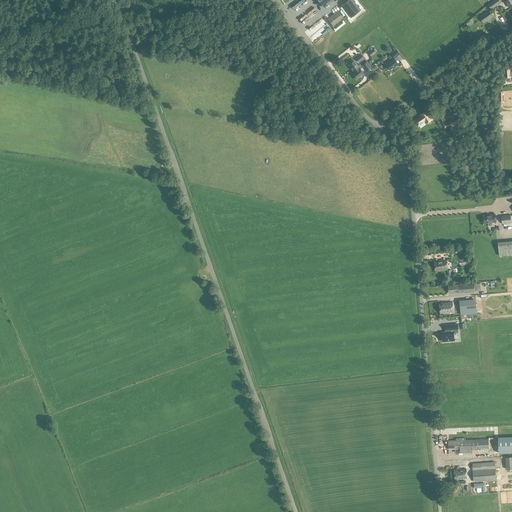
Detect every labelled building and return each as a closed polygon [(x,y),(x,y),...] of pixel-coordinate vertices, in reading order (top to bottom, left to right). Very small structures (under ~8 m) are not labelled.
[(352,0),(348,0),(342,6),(351,17),(360,10),(352,0)] [(511,0),(503,0),(505,2),(506,1),(511,8),(511,7),(511,0)] [(496,6),(493,1),(488,4),(492,10),(496,6)] [(493,16),(489,10),(480,17),(484,23),(493,16)] [(319,16),(316,11),(311,14),(313,17),(308,20),(310,22),(319,16)] [(338,11),(328,19),(333,25),(343,18),(338,11)] [(396,50),(391,54),(394,58),(400,54),(396,50)] [(359,63),(364,59),(361,54),(356,58),(359,63)] [(389,69),(390,69),(398,63),(393,58),(384,65),(388,70),(389,69)] [(348,63),(349,65),(348,65),(354,72),(359,68),(360,69),(362,67),(360,64),(357,65),(352,59),(348,63)] [(372,68),(367,61),(362,65),(367,71),(372,68)] [(359,68),(354,72),(352,74),(356,79),(363,74),(360,69),(359,68)] [(379,72),(369,79),(373,84),(377,81),(379,83),(382,80),(381,78),(383,77),(379,72)] [(420,115),(421,116),(414,120),(418,127),(425,122),(426,123),(433,119),(427,111),(420,115)] [(437,116),(442,123),(446,120),(442,113),(437,116)] [(446,129),(457,125),(455,119),(444,123),(446,129)] [(495,214),(483,216),(483,223),(496,222),(495,214)] [(502,224),(511,223),(511,215),(501,216),(502,224)] [(511,237),(497,238),(497,252),(511,251),(511,237)] [(446,260),(434,261),(435,271),(448,269),(446,260)] [(474,283),(458,285),(448,286),(449,293),(459,292),(459,293),(475,291),(474,283)] [(461,315),(477,313),(475,299),(460,300),(461,315)] [(452,302),(439,303),(440,313),(453,312),(452,302)] [(448,341),(448,342),(452,341),(452,340),(455,340),(454,332),(458,332),(458,329),(457,324),(445,325),(445,330),(446,330),(446,332),(442,332),(442,333),(441,334),(441,337),(442,337),(442,341),(448,341)] [(511,437),(498,438),(499,453),(511,452),(511,437)] [(472,452),(472,450),(489,449),(489,439),(465,440),(465,438),(456,438),(456,440),(448,441),(448,449),(455,449),(455,452),(456,453),(472,452)] [(472,463),(473,482),(496,480),(495,461),(472,463)] [(454,470),(455,479),(467,478),(466,469),(454,470)] [(485,483),(474,484),(475,489),(480,488),(481,492),(486,491),(485,483)]
